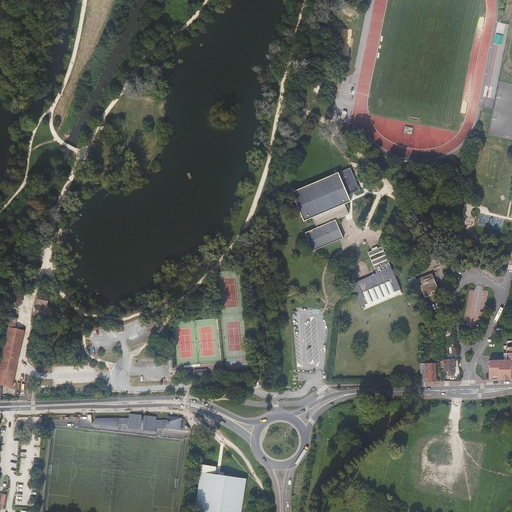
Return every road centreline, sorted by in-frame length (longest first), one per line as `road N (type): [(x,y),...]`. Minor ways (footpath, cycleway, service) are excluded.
road 1 (secondary): [(261,423),(181,399),(0,403)]
road 2 (secondary): [(0,411),(186,407),(254,442)]
road 3 (secondary): [(511,385),(337,393),(285,416)]
road 4 (secondary): [(304,436),(318,412),(344,397),(511,390)]
